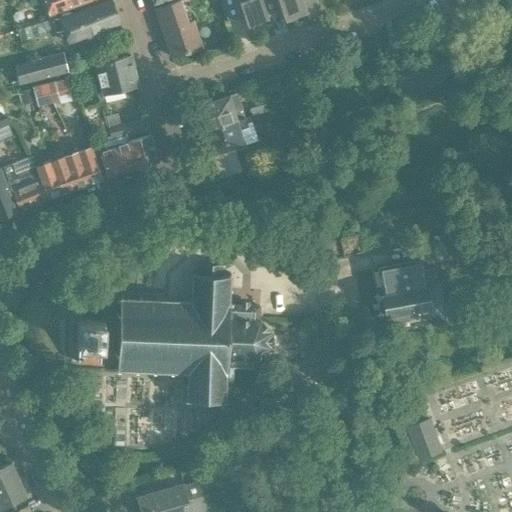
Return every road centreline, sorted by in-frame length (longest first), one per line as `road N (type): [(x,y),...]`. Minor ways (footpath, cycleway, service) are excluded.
road 1 (residential): [(156,89),(412,0)]
road 2 (residential): [(0,243),(18,227),(178,168)]
